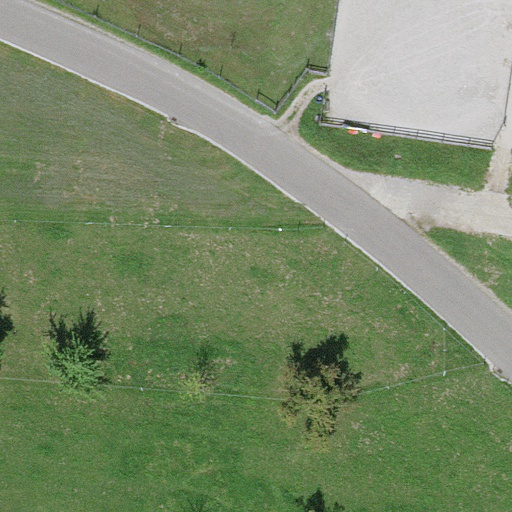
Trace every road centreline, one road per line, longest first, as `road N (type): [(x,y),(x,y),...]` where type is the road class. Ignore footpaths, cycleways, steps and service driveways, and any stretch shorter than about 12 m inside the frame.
road 1 (tertiary): [(511,346),(371,213),(0,7)]
road 2 (track): [(371,213),(431,207),(511,217)]
